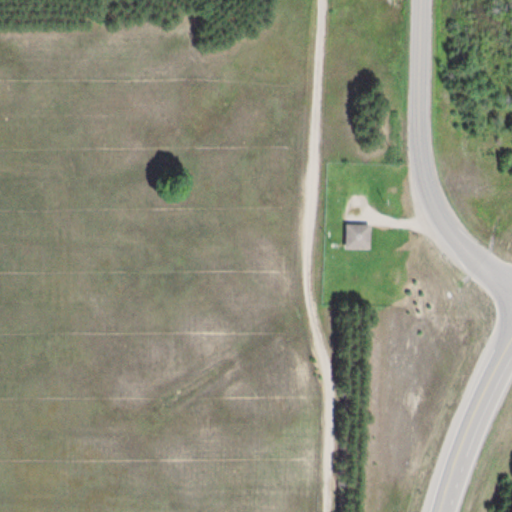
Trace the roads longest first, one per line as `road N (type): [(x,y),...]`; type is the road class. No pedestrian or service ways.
road 1 (tertiary): [(511,293),(455,242),(422,183),(417,0)]
road 2 (primary): [(439,511),(470,421),(511,340)]
